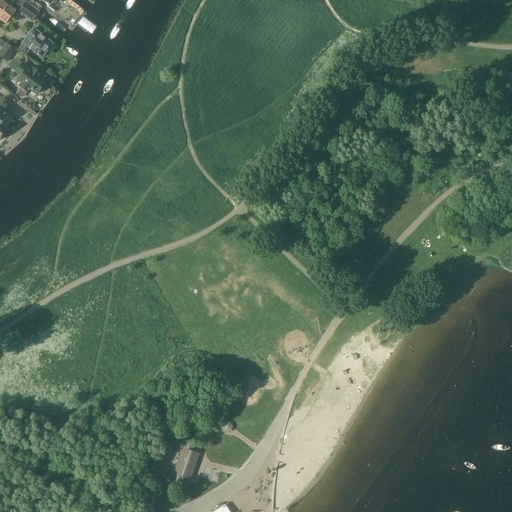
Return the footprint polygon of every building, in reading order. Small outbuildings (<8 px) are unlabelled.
[(0,0),(0,15),(8,5),(6,3),(8,0),(0,0)] [(8,5),(0,15),(0,19),(6,23),(10,18),(12,19),(18,11),(25,1),(23,0),(19,0),(13,8),(8,5)] [(19,11),(32,21),(38,11),(26,2),(19,11)] [(55,46),(52,43),(33,29),(18,48),(26,54),(30,49),(41,58),(47,50),(50,53),(55,46)] [(0,50),(0,55),(7,61),(15,50),(6,43),(0,50)] [(42,75),(32,67),(30,70),(22,64),(15,72),(20,76),(17,80),(21,83),(19,86),(28,93),(31,90),(36,95),(46,82),(40,77),(42,75)] [(57,80),(48,73),(44,79),(53,86),(57,80)] [(171,483),(181,487),(184,477),(191,480),(199,454),(193,452),(196,442),(186,439),(171,483)]
